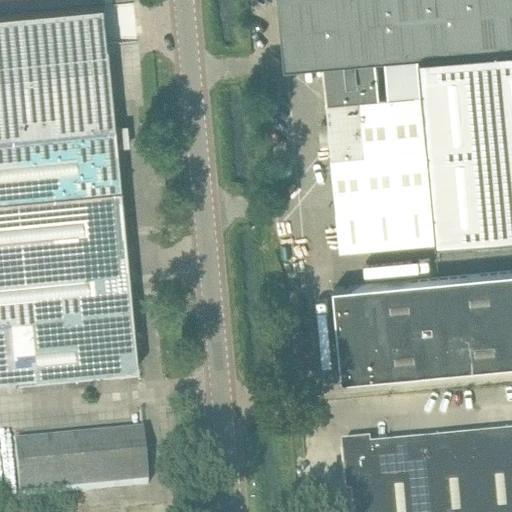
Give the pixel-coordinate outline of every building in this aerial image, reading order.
[(511,0),(279,0),(286,64),(324,60),(326,80),(378,75),(376,56),(390,54),(392,74),(405,72),(404,53),(418,52),(511,42),(511,0)] [(0,15),(0,381),(137,368),(102,5),(0,15)] [(420,71),(436,238),(511,231),(511,42),(418,52),(420,71)] [(378,75),(326,80),(330,125),(320,126),(321,143),(332,142),(341,248),(436,239),(436,238),(420,71),(405,72),(392,74),(394,94),(380,95),(378,75)] [(343,380),(511,363),(511,271),(334,288),(343,380)] [(143,431),(14,443),(19,495),(62,491),(64,511),(90,508),(89,489),(148,483),(143,431)] [(511,511),(511,435),(424,444),(430,511),(511,511)] [(430,511),(424,444),(345,452),(350,511),(430,511)]
